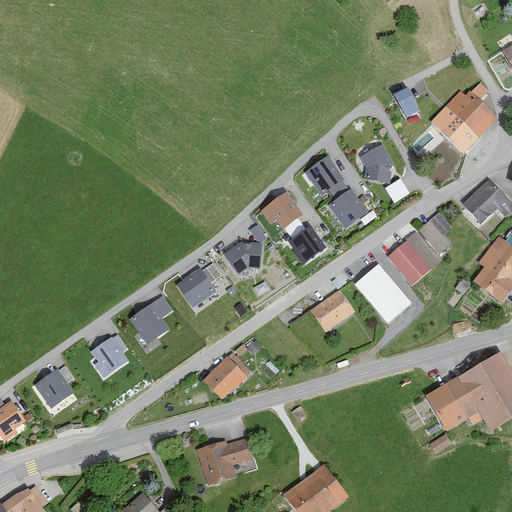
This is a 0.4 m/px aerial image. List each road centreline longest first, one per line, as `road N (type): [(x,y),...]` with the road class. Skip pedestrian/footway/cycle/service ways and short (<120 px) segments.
road 1 (residential): [(0,389),(244,216),(366,108),(380,110),(439,197)]
road 2 (residential): [(111,444),(112,429),(131,409),(439,197)]
road 3 (tertiary): [(511,331),(111,444)]
